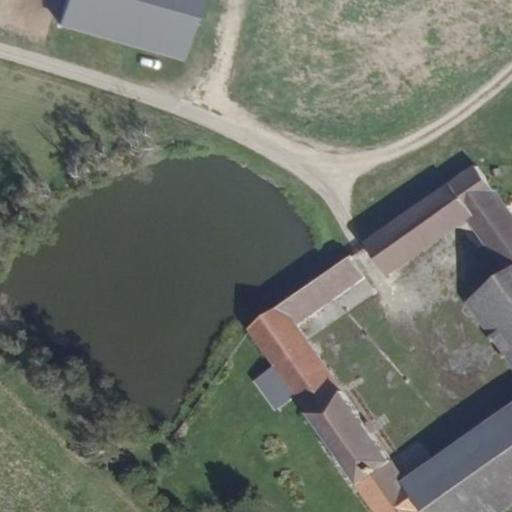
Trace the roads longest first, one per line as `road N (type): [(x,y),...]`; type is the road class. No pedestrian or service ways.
road 1 (unclassified): [(0,53),(214,123),(321,172)]
road 2 (track): [(321,172),(433,138),(511,81)]
